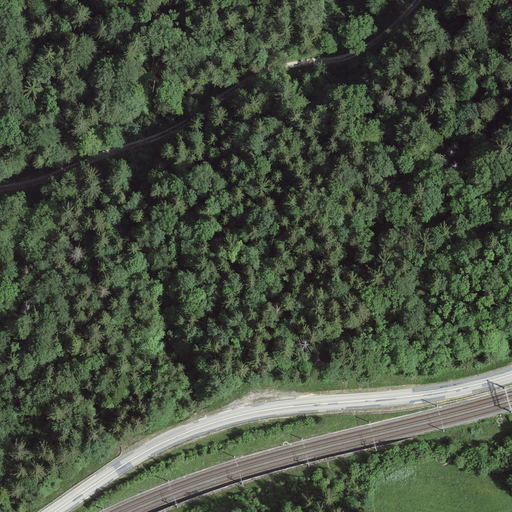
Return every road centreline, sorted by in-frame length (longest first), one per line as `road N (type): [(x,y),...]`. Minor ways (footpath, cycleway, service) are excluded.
road 1 (primary): [(54,511),(151,448),(220,420),(421,395),(511,374)]
road 2 (track): [(0,189),(171,130),(283,65),(348,56),(375,42),(417,0)]
